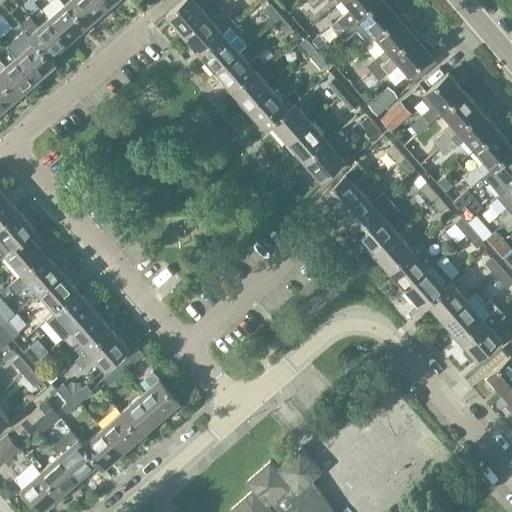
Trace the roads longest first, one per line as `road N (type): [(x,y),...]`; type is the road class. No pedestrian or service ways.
road 1 (residential): [(144,28),(4,152),(239,409)]
road 2 (residential): [(511,475),(397,344),(357,328)]
road 3 (residential): [(118,511),(239,409)]
road 4 (residential): [(239,409),(319,343),(357,328)]
